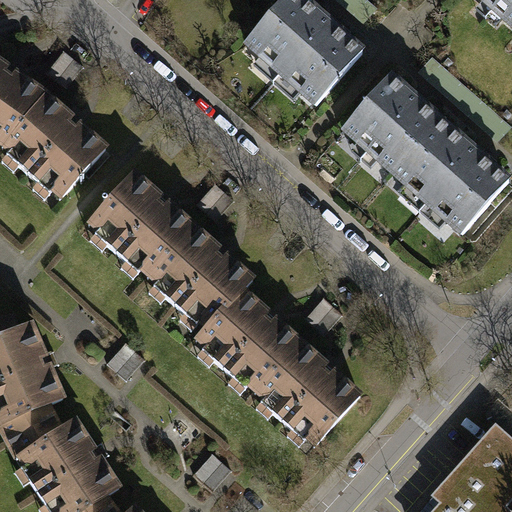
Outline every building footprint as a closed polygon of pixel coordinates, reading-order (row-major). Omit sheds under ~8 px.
[(370,53),(309,0),(290,0),(246,50),(317,113),(370,53)] [(511,0),(476,0),(511,31),(511,0)] [(48,99),(0,64),(0,153),(2,155),(48,99)] [(449,123),(397,77),(344,137),(396,182),(449,123)] [(109,154),(48,99),(2,155),(9,161),(1,170),(13,180),(20,171),(37,187),(30,194),(43,206),(50,198),(61,208),(109,154)] [(511,189),(511,178),(449,123),(396,182),(465,243),(511,189)] [(147,284),(195,231),(136,178),(88,231),(97,239),(91,246),(103,257),(109,250),(128,267),(122,273),(133,283),(139,277),(147,284)] [(258,288),(195,231),(147,284),(154,291),(148,297),(161,308),(167,302),(185,318),(178,325),(191,336),(197,329),(206,337),(229,312),(233,316),(250,297),(258,288)] [(247,391),(256,398),(304,345),(250,297),(233,316),(229,312),(206,337),(198,347),(206,354),(200,360),(212,371),(218,364),(236,381),(230,387),(241,398),(247,391)] [(14,315),(0,320),(0,422),(2,421),(7,433),(2,435),(9,450),(61,422),(56,412),(73,404),(40,327),(23,334),(14,315)] [(367,402),(304,345),(256,398),(263,405),(257,412),(269,423),(275,416),(293,432),(287,439),(299,450),(305,443),(319,456),(367,402)] [(61,422),(9,450),(31,491),(46,511),(120,511),(114,504),(130,493),(83,423),(67,433),(61,422)] [(511,442),(498,429),(430,503),(439,511),(438,511),(508,511),(511,508),(511,442)]
